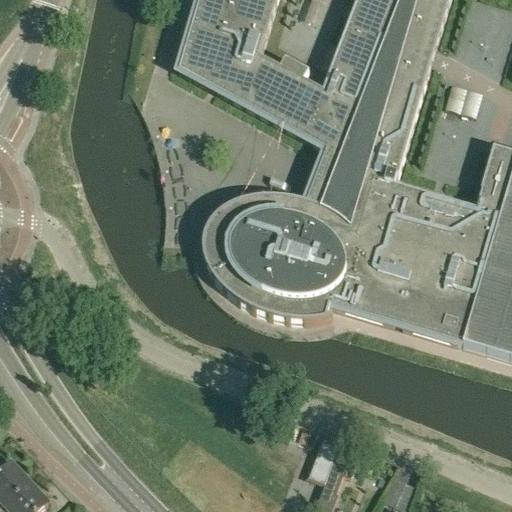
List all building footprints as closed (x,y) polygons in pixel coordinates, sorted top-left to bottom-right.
[(511,0),(201,0),(196,19),(179,78),(208,94),(209,91),(213,94),(218,96),(217,99),(331,160),(328,169),(322,167),(322,168),(327,170),(324,178),(314,175),(309,189),(318,193),(316,201),(310,199),(309,201),(315,203),(312,212),(285,205),(281,205),(277,205),(274,204),(270,204),(267,204),(263,205),(260,205),(256,205),(252,206),(249,207),(237,210),(232,212),(221,219),(217,222),(209,232),(206,237),(203,249),(202,254),(204,266),(206,272),(211,283),(214,287),(222,297),(226,300),(236,308),(241,311),(252,317),(257,319),(268,324),(273,325),(277,326),(281,327),(285,328),(290,328),(294,329),(298,329),(303,329),(307,329),(311,329),(316,329),(320,328),(324,328),(329,327),(333,326),(332,323),(326,324),(328,318),(329,314),(393,333),(394,330),(399,332),(403,333),(402,335),(511,367),(511,160),(494,155),(476,216),(435,204),(396,193),(431,72),(429,71),(432,59),(435,48),(438,49),(452,0),(511,0)] [(310,483),(324,488),(338,452),(339,451),(324,446),(310,483)] [(335,501),(342,484),(349,487),(359,460),(338,452),(324,488),(325,489),(322,496),(335,501)] [(0,511),(4,511),(30,488),(11,468),(0,478),(0,511)] [(388,496),(407,504),(414,488),(395,480),(388,496)] [(44,511),(49,508),(30,488),(4,511),(44,511)]
